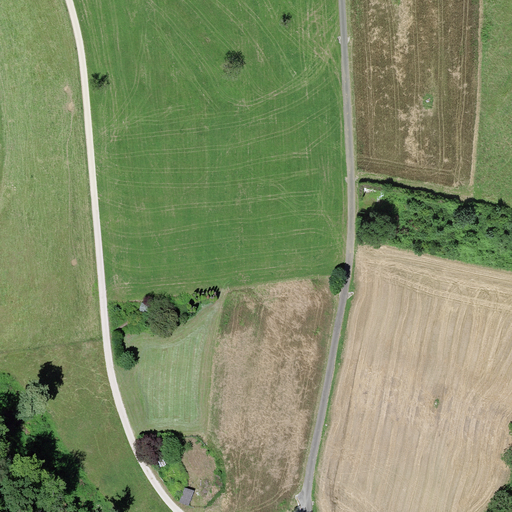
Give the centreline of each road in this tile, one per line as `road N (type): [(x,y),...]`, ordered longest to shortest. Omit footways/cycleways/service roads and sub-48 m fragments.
road 1 (track): [(179,511),(138,454),(113,384),(82,57),(68,0)]
road 2 (track): [(341,0),(351,220),(306,511)]
